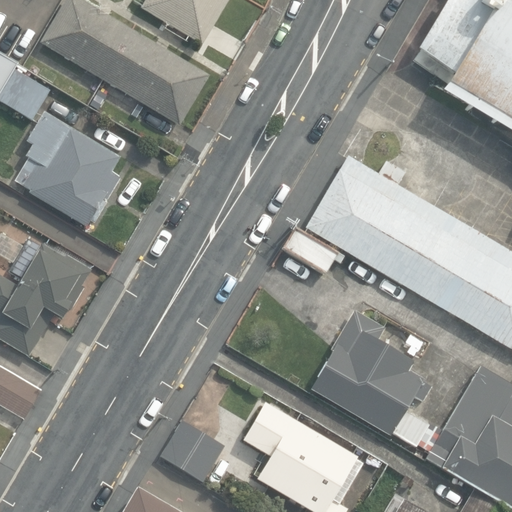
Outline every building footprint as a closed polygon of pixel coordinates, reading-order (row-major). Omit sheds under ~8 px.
[(135,120),(167,139),(176,124),(179,126),(208,76),(79,0),(65,0),(40,43),(145,105),(135,120)] [(188,37),(201,45),(227,0),(146,0),(141,8),(168,24),(165,29),(185,41),(188,37)] [(511,0),(442,0),(411,53),(449,75),(439,92),(511,135),(511,0)] [(0,101),(29,118),(46,89),(10,68),(13,63),(0,55),(0,101)] [(404,91),(371,72),(354,101),(387,121),(404,91)] [(29,193),(87,227),(90,221),(94,223),(106,203),(103,201),(104,198),(107,199),(120,178),(110,172),(119,158),(44,113),(27,141),(33,145),(26,156),(28,158),(15,181),(31,191),(29,193)] [(511,349),(511,253),(397,185),(404,173),(386,162),(379,175),(347,156),(305,228),(511,349)] [(20,242),(0,230),(0,253),(11,260),(13,257),(25,264),(15,282),(0,273),(0,337),(27,353),(52,311),(62,317),(82,283),(79,282),(89,265),(63,250),(62,252),(38,239),(37,241),(24,234),(20,242)] [(423,456),(472,485),(511,508),(511,507),(511,383),(477,363),(439,429),(403,408),(412,393),(420,398),(429,383),(405,369),(411,359),(374,337),(381,326),(352,309),(308,385),(388,432),(389,429),(414,444),(415,442),(427,449),(423,456)] [(0,404),(25,419),(41,392),(0,367),(0,404)] [(345,511),(348,508),(333,499),(357,458),(264,404),(242,440),(270,456),(257,478),(314,511),(345,511)] [(180,420),(159,456),(202,481),(223,445),(180,420)] [(183,511),(135,484),(118,511),(183,511)] [(509,511),(511,508),(472,485),(455,511),(509,511)] [(425,511),(403,499),(394,511),(425,511)]
